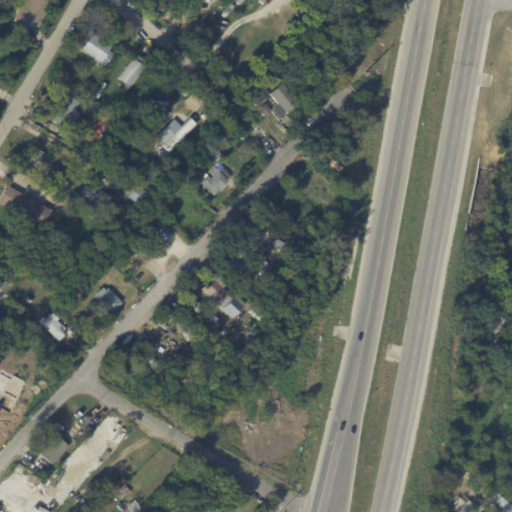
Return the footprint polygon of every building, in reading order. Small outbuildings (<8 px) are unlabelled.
[(0,0),(9,0),(0,16),(0,0)] [(51,0),(55,2),(42,27),(17,15),(23,4),(19,3),(20,0),(51,0)] [(152,15),(146,11),(154,0),(156,0),(161,4),(152,15)] [(106,39),(114,44),(109,51),(113,53),(105,67),(75,47),(80,39),(82,40),(88,30),(102,39),(104,37),(106,39)] [(117,78),(135,57),(136,58),(139,54),(146,59),(143,62),(148,66),(130,89),(117,78)] [(493,63),(506,55),(509,61),(510,61),(511,65),(511,78),(502,83),(493,63)] [(312,96),(306,102),(289,87),(300,74),(317,88),(312,96)] [(91,95),(95,89),(96,90),(102,81),(107,84),(97,99),(91,95)] [(291,108),(283,115),(266,95),(279,84),(296,104),(291,108)] [(198,92),(207,101),(197,111),(187,101),(197,91),(198,92)] [(75,112),(71,118),(74,119),(69,128),(50,118),(49,119),(39,113),(45,103),(53,108),(62,92),(81,102),(75,112)] [(366,130),(351,113),(367,99),(372,105),(368,108),(378,119),(366,130)] [(105,136),(93,126),(102,113),(116,122),(106,136),(105,136)] [(156,136),(174,119),(181,127),(191,117),(197,124),(169,152),(163,145),(164,144),(156,136)] [(338,143),(337,142),(351,126),(376,150),(363,164),(360,160),(358,162),(338,143)] [(25,161),(33,147),(44,155),(41,160),(61,173),(57,181),(25,161)] [(230,177),(228,179),(229,181),(226,184),(227,186),(221,192),(219,191),(214,196),(201,184),(209,176),(211,178),(212,177),(207,172),(216,163),(211,158),(218,151),(225,157),(219,163),(224,168),(223,169),(231,177),(230,177)] [(23,193),(53,210),(42,229),(0,204),(0,197),(8,184),(23,193)] [(95,187),(100,190),(97,195),(109,202),(105,209),(81,193),(87,184),(91,187),(89,189),(91,191),(94,186),(95,187)] [(195,221),(192,223),(195,225),(191,229),(189,228),(187,230),(175,220),(178,217),(173,213),(177,209),(174,207),(184,194),(195,203),(188,212),(196,219),(195,221)] [(223,270),(233,258),(234,259),(239,252),(251,262),(246,268),(257,277),(248,289),(223,270)] [(137,261),(142,266),(145,263),(149,266),(146,270),(151,275),(141,285),(120,265),(130,254),(137,261)] [(218,270),(230,281),(229,283),(231,284),(228,287),(229,288),(227,291),(224,288),(223,289),(234,299),(236,296),(246,305),(232,320),(200,290),(206,284),(209,287),(214,281),(209,278),(217,269),(218,270)] [(109,288),(123,302),(111,314),(94,296),(103,287),(107,290),(109,288)] [(25,299),(28,295),(34,299),(30,304),(25,299)] [(191,322),(198,314),(187,306),(193,299),(196,301),(198,298),(202,301),(200,305),(217,319),(208,331),(211,334),(207,339),(204,336),(206,334),(191,322)] [(253,305),(265,315),(260,321),(248,312),(253,305)] [(511,329),(508,338),(480,324),(488,309),(507,319),(505,324),(511,328),(511,329)] [(68,328),(70,330),(59,341),(38,321),(44,315),(47,317),(51,313),(52,314),(55,311),(61,316),(59,319),(68,328)] [(236,335),(238,332),(248,336),(250,330),(259,334),(250,355),(231,347),(236,335)] [(181,379),(183,377),(180,373),(184,370),(187,374),(188,374),(191,377),(192,377),(195,382),(187,388),(181,379)] [(82,433),(82,432),(88,426),(93,431),(87,437),(82,433)] [(53,465),(40,454),(57,435),(70,446),(53,465)] [(441,498),(447,489),(449,491),(453,485),(452,484),(457,477),(478,491),(464,511),(456,511),(449,507),(451,504),(441,498)] [(115,493),(120,487),(119,486),(123,482),(132,491),(128,495),(127,495),(122,500),(115,493)] [(202,497),(213,486),(220,492),(215,498),(220,502),(214,508),(202,497)] [(507,511),(503,511),(486,497),(491,491),(511,508),(507,511)] [(109,511),(103,506),(111,497),(117,503),(109,511)] [(135,500),(140,505),(139,506),(142,509),(138,511),(132,511),(127,507),(135,500)]
